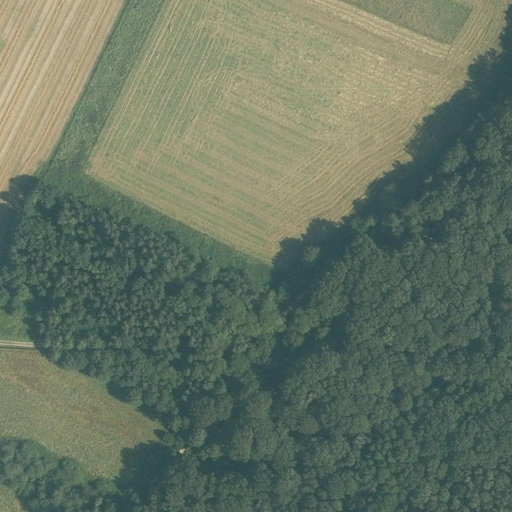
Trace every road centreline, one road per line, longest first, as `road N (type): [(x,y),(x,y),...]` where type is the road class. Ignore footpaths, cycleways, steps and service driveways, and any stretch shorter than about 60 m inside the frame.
road 1 (track): [(232,346),(0,340)]
road 2 (track): [(411,202),(251,340),(232,346)]
road 3 (track): [(232,346),(177,461),(139,511)]
road 4 (track): [(411,202),(432,187),(511,85)]
